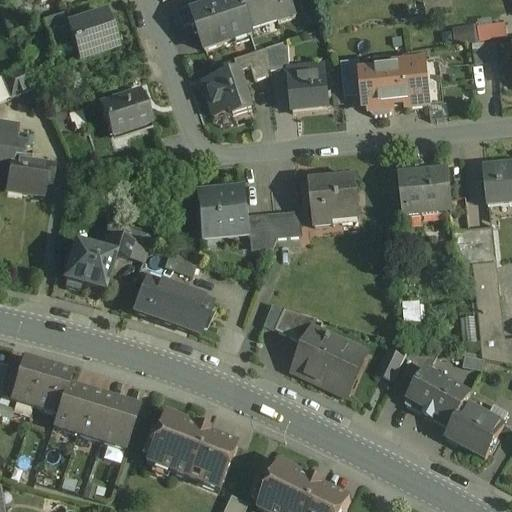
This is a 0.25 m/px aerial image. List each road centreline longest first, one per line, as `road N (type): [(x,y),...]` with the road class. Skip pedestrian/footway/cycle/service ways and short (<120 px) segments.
road 1 (residential): [(511,127),(226,157),(195,143),(146,0)]
road 2 (primary): [(404,477),(170,376),(0,327)]
